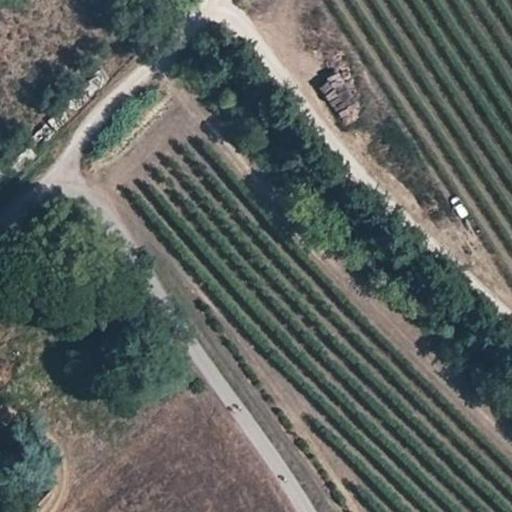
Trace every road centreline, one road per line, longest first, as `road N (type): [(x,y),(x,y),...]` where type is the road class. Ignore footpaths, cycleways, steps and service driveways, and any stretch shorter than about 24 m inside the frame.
road 1 (unclassified): [(63,166),(309,511)]
road 2 (unclassified): [(212,0),(63,166)]
